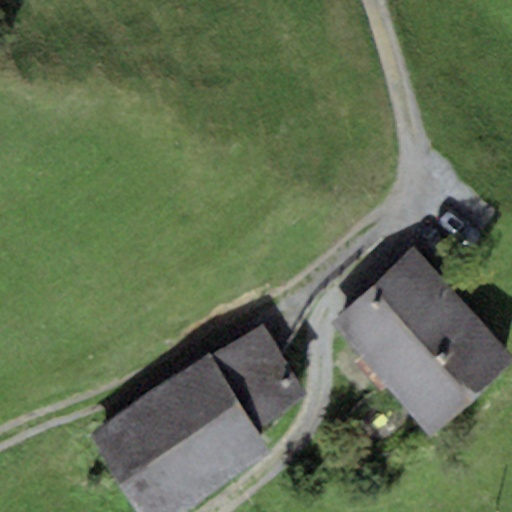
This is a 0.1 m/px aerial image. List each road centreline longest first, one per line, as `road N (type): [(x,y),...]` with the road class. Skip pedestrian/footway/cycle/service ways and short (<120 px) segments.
road 1 (track): [(0,452),(324,280)]
road 2 (track): [(374,0),(415,145),(416,184),(403,216),(324,280)]
road 3 (track): [(324,280),(320,390),(304,424),(276,465),(214,511)]
